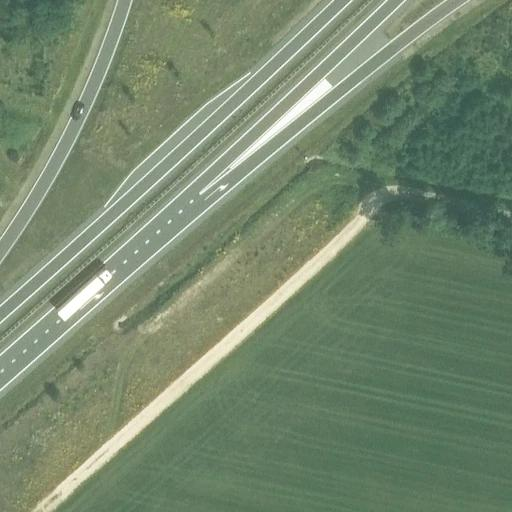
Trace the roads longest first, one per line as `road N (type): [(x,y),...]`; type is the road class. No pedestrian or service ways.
road 1 (trunk): [(343,0),(0,314)]
road 2 (trunk): [(189,202),(459,0)]
road 3 (trunk): [(189,202),(401,0)]
road 4 (trunk): [(124,0),(73,130),(0,253)]
road 5 (trunk): [(0,366),(189,202)]
